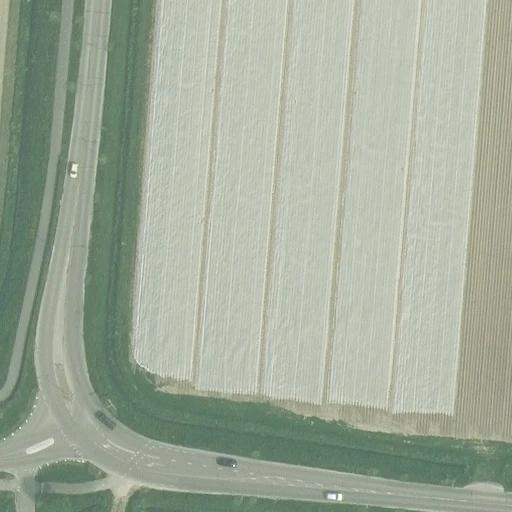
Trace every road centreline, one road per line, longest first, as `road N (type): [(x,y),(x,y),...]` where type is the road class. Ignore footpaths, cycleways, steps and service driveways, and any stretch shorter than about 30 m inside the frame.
road 1 (secondary): [(511,505),(155,465),(117,452),(85,424)]
road 2 (secondary): [(67,266),(97,0)]
road 3 (secondary): [(67,266),(46,370),(53,395),(85,424)]
road 4 (secondary): [(85,424),(70,368),(67,266)]
